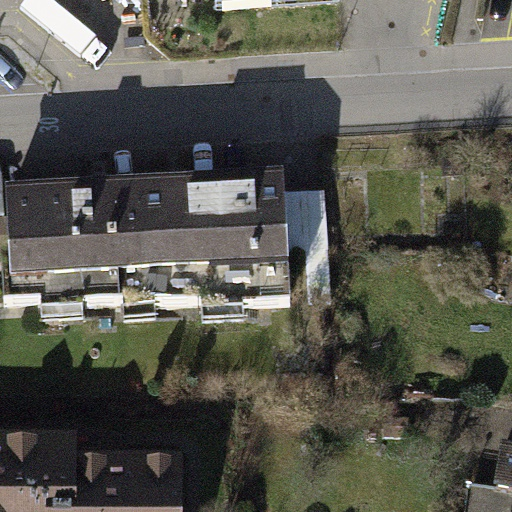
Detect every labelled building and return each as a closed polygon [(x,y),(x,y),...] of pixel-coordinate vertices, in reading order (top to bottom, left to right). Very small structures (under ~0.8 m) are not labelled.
[(286,292),(281,190),(144,197),(149,299),(286,292)] [(149,299),(144,197),(7,204),(12,306),(149,299)] [(337,290),(332,197),(296,199),(301,291),(337,290)] [(69,444),(0,444),(0,511),(174,511),(173,463),(69,465),(69,444)] [(511,456),(501,455),(495,500),(511,501),(511,456)]
